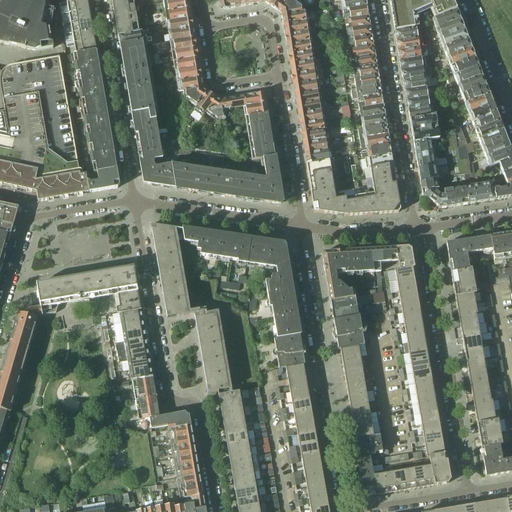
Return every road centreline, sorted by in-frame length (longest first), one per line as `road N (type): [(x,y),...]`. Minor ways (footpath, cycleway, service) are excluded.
road 1 (residential): [(214,511),(192,397),(166,402),(133,200)]
road 2 (residential): [(344,511),(299,226)]
road 3 (residential): [(421,231),(465,491)]
road 4 (residential): [(380,0),(421,231)]
road 5 (residential): [(99,0),(133,200)]
road 6 (residential): [(133,200),(27,222),(0,308)]
road 7 (residential): [(133,200),(299,226)]
road 8 (residential): [(299,226),(276,76)]
road 9 (residential): [(344,511),(465,491)]
road 10 (residential): [(299,226),(421,231)]
